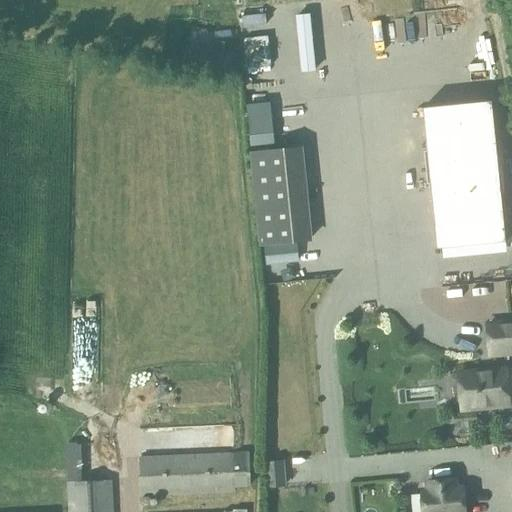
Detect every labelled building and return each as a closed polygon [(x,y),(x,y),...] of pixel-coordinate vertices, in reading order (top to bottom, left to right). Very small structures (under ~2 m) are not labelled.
[(231,70),(234,53),(186,44),(183,61),(231,70)] [(489,101),(419,109),(424,151),(421,152),(425,185),(428,185),(432,228),(501,220),(489,101)] [(249,152),(259,247),(312,241),(302,147),(249,152)] [(511,322),(488,325),(491,355),(511,352),(511,322)] [(458,400),(462,400),(462,409),(509,405),(506,370),(459,374),(460,383),(456,383),(458,400)] [(141,498),(234,494),(234,487),(250,486),(250,453),(233,453),(233,452),(139,457),(141,498)] [(268,487),(284,486),(282,462),(267,463),(268,487)] [(68,511),(113,511),(112,480),(66,483),(68,511)] [(463,511),(462,489),(455,489),(454,480),(427,483),(428,492),(421,493),(423,511),(463,511)]
